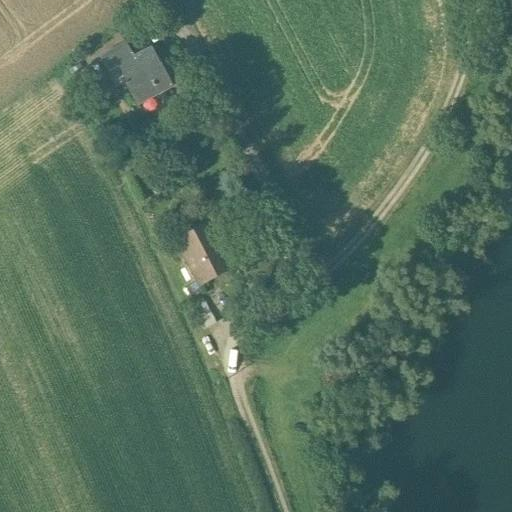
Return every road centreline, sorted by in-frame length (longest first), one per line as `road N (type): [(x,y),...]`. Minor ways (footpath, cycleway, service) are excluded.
road 1 (track): [(165,0),(269,183),(282,222),(277,262),(235,323),(228,349),(279,511)]
road 2 (track): [(459,0),(451,97),(420,165),(340,254),(309,275),(261,290)]
